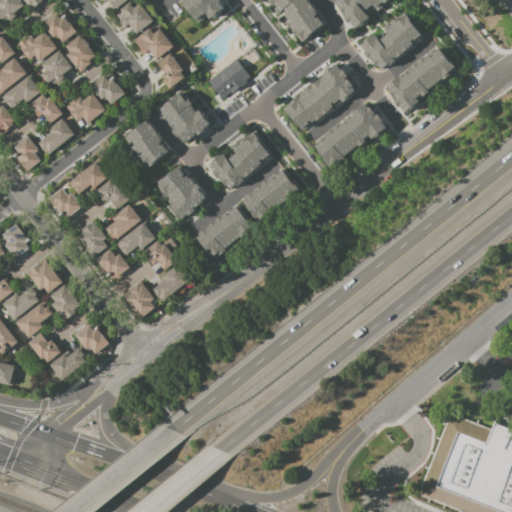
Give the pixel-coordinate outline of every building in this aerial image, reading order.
[(23,6),(18,0),(0,0),(0,21),(5,28),(18,19),(14,13),(23,6)] [(25,0),(33,10),(45,0),(25,0)] [(105,0),(114,11),(128,0),(105,0)] [(181,0),(201,25),(223,8),(216,0),(181,0)] [(305,0),(325,26),(301,43),(268,0),(305,0)] [(354,28),(335,3),(338,0),(385,0),(366,15),(368,17),(354,28)] [(125,18),(120,12),(130,3),(133,8),(139,4),(153,21),(138,34),(130,24),(127,27),(122,21),(125,18)] [(44,23),(53,36),(57,34),(63,42),(77,32),(66,17),(61,20),(57,14),(44,23)] [(361,45),(380,70),(423,37),(405,14),(377,36),(375,34),(361,45)] [(145,44),(140,37),(150,29),(153,34),(159,29),(173,47),(158,60),(150,50),(147,53),(142,47),(145,44)] [(0,32),(15,53),(2,63),(0,60),(0,32)] [(44,32),(57,48),(39,61),(36,56),(31,60),(18,43),(31,33),(35,39),(44,32)] [(67,46),(81,35),(98,58),(81,72),(67,54),(71,51),(67,46)] [(388,88),(439,47),(457,70),(406,111),(388,88)] [(72,68),(60,51),(42,64),(46,69),(41,72),(54,89),(67,80),(63,74),(72,68)] [(159,64),(171,54),(183,69),(181,71),(185,76),(170,89),(161,78),(166,73),(159,64)] [(0,75),(0,93),(27,74),(15,58),(2,67),(5,72),(0,75)] [(208,81),(221,98),(249,76),(236,59),(208,81)] [(285,109),(336,68),(355,91),(304,131),(285,109)] [(92,86),(102,99),(104,97),(110,104),(124,93),(114,79),(110,82),(105,76),(92,86)] [(11,109),(2,97),(30,77),(42,93),(28,102),(25,98),(11,109)] [(29,107),(46,93),(63,114),(51,123),(44,114),(38,118),(29,107)] [(92,94),(105,111),(87,124),(83,119),(79,122),(66,105),(79,96),(83,101),(92,94)] [(161,110),(184,139),(205,123),(183,94),(161,110)] [(315,144),(366,104),(384,126),(333,167),(315,144)] [(0,109),(0,133),(17,121),(7,108),(2,112),(0,109)] [(39,143),(48,154),(75,134),(63,118),(50,128),(53,132),(39,143)] [(125,137),(147,167),(169,151),(147,121),(125,137)] [(210,164),(229,188),(272,155),(254,133),(226,155),(224,153),(210,164)] [(16,147),(20,153),(16,157),(28,171),(41,160),(35,153),(39,150),(28,137),(16,147)] [(107,178),(95,163),(70,182),(80,194),(88,187),(91,191),(107,178)] [(243,199),(259,220),(299,190),(283,169),(243,199)] [(158,186),(180,215),(202,199),(179,170),(158,186)] [(98,191),(106,201),(110,199),(118,208),(131,198),(118,182),(115,185),(111,180),(98,191)] [(49,200),(60,212),(63,209),(69,216),(83,204),(73,193),(69,196),(62,188),(49,200)] [(129,205),(141,220),(117,240),(107,228),(116,222),(113,218),(129,205)] [(198,236),(214,257),(253,227),(238,206),(198,236)] [(106,237),(94,222),(82,231),(88,238),(83,242),(95,257),(107,247),(102,240),(106,237)] [(154,238),(143,223),(118,243),(127,254),(136,248),(138,251),(154,238)] [(28,239),(16,224),(4,234),(10,241),(5,245),(17,259),(29,250),(24,243),(28,239)] [(144,252),(152,263),(156,260),(164,270),(177,260),(164,244),(161,246),(157,242),(144,252)] [(109,274),(97,259),(109,250),(115,257),(120,253),(131,268),(119,277),(113,271),(109,274)] [(28,275),(40,290),(44,287),(48,293),(62,283),(45,262),(28,275)] [(176,266),(188,281),(164,300),(154,289),(163,282),(160,279),(176,266)] [(0,301),(13,291),(4,279),(1,282),(0,280),(0,301)] [(124,296),(142,318),(155,307),(151,302),(155,299),(142,284),(140,286),(139,284),(124,296)] [(51,304),(63,320),(80,308),(64,286),(50,296),(54,302),(51,304)] [(2,305),(14,320),(39,301),(29,289),(21,296),(18,292),(2,305)] [(28,338),(17,322),(42,303),(51,315),(42,322),(45,325),(28,338)] [(0,350),(2,353),(17,342),(0,317),(0,350)] [(76,336),(86,350),(89,347),(94,354),(108,343),(97,329),(94,331),(89,325),(76,336)] [(41,359),(44,357),(48,362),(61,352),(51,340),(48,342),(41,333),(28,343),(41,359)] [(51,364),(63,380),(87,360),(78,348),(69,355),(67,352),(51,364)] [(0,382),(12,385),(16,365),(0,361),(0,382)] [(511,511),(511,431),(497,426),(494,432),(450,415),(418,495),(461,511),(511,511)]
